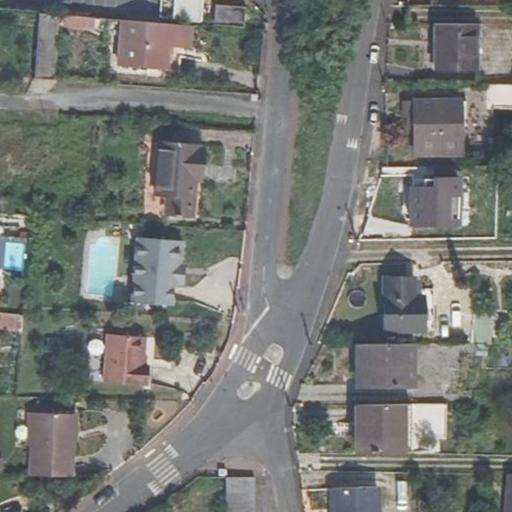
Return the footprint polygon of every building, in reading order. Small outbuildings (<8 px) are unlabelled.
[(174,0),(173,20),(202,22),(203,0),(174,0)] [(245,30),(247,7),(216,5),(216,27),(245,30)] [(34,79),(53,80),(58,15),(39,14),(34,79)] [(64,27),(78,27),(79,17),(64,16),(64,27)] [(79,17),(78,27),(94,28),(94,18),(79,17)] [(166,45),(189,46),(191,27),(122,21),(118,63),(164,67),(166,45)] [(478,26),(436,25),(435,70),(477,71),(478,26)] [(511,88),(469,87),(469,105),(468,114),(511,115),(511,88)] [(421,154),(467,156),(468,114),(469,105),(423,103),(421,154)] [(198,148),(159,145),(156,196),(167,197),(166,215),(193,217),(195,179),(196,166),(202,167),(203,153),(198,153),(198,148)] [(182,236),(137,234),(134,298),(174,300),(175,278),(176,259),(181,259),(182,236)] [(185,279),(186,260),(181,259),(176,259),(175,278),(185,279)] [(425,298),(420,298),(419,281),(390,281),(391,333),(426,333),(425,298)] [(151,332),(112,330),(110,378),(151,380),(152,361),(150,360),(151,332)] [(414,348),(358,349),(358,389),(414,388),(414,348)] [(416,405),(408,406),(408,457),(417,457),(416,405)] [(408,406),(362,407),(362,457),(408,457),(408,406)] [(48,416),(47,449),(46,478),(88,480),(88,445),(89,418),(48,416)] [(227,511),(257,511),(257,481),(231,481),(228,481),(227,511)] [(336,511),(386,511),(385,487),(335,490),(336,511)]
